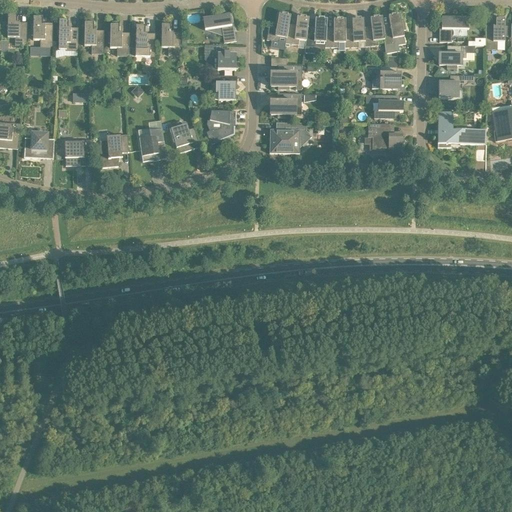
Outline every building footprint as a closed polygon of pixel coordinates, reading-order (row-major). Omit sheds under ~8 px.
[(286,40),(288,29),(291,17),(288,16),(282,14),(282,15),(279,15),(276,30),(269,28),(267,42),(279,44),(279,38),(286,40)] [(14,47),(26,47),(27,24),(17,24),(17,15),(16,15),(16,16),(8,16),(8,23),(5,23),(5,34),(8,34),(7,39),(15,39),(14,47)] [(404,38),(403,32),(405,31),(404,22),(402,22),(400,15),(397,16),(397,15),(391,16),(391,17),(388,17),(390,29),(383,30),(384,41),(385,55),(399,53),(398,47),(405,45),(404,38)] [(205,32),(206,31),(223,38),(224,45),(236,43),(232,16),(203,20),(205,32)] [(297,18),(295,30),(288,29),(286,40),(285,45),(298,47),(299,41),(305,42),(307,31),(309,19),(306,19),(306,18),(300,17),(300,18),(297,18)] [(31,26),(30,36),(33,36),(33,41),(40,42),(40,50),(52,50),(52,26),(42,26),(43,18),(42,18),(34,18),(33,26),(31,26)] [(372,31),(364,32),(364,43),(365,49),(368,48),(378,47),(377,42),(384,41),(383,30),(382,18),(379,18),(373,18),(373,19),(370,19),(372,31)] [(325,49),(326,33),(327,20),(324,20),(324,19),(318,19),(318,20),(315,20),(314,32),(307,31),(305,42),(304,50),(307,51),(308,48),(313,48),(318,53),(324,54),(325,49)] [(352,32),(345,33),(345,44),(345,50),(358,49),(358,43),(364,43),(364,32),(364,20),(361,20),(361,19),(355,20),(352,21),(352,32)] [(468,30),(468,20),(439,19),(439,44),(451,44),(452,30),(468,30)] [(326,33),(325,49),(338,49),(338,44),(345,44),(345,33),(345,21),(342,21),(342,20),(336,20),(336,21),(334,21),(333,33),(326,33)] [(505,38),(507,38),(507,28),(505,28),(505,20),(496,20),(496,28),(485,28),(485,51),(497,51),(497,43),(505,43),(505,38)] [(66,53),(78,53),(78,29),(68,29),(68,21),(59,21),(59,29),(56,29),(56,39),(59,39),(58,51),(66,51),(66,53)] [(91,55),(103,56),(104,32),(94,32),(94,23),(93,23),(93,24),(85,24),(85,32),(82,32),(82,42),(84,42),(84,47),(91,47),(91,55)] [(168,57),(180,57),(181,34),(170,34),(171,25),(170,25),(170,26),(162,26),(161,33),(159,33),(159,44),(161,44),(161,49),(168,49),(168,57)] [(117,58),(129,58),(130,34),(119,34),(119,26),(110,26),(110,34),(108,34),(107,44),(110,44),(110,49),(117,49),(117,58)] [(135,58),(142,58),(154,58),(155,35),(145,35),(145,26),(144,26),(144,27),(136,27),(136,34),(133,34),(133,45),(136,45),(135,58)] [(230,54),(221,53),(221,48),(204,47),(204,59),(217,59),(217,71),(236,72),(236,55),(230,55),(230,54)] [(474,55),(474,48),(447,47),(447,58),(439,58),(439,67),(447,67),(446,70),(457,70),(457,67),(462,67),(462,60),(466,60),(466,55),(474,55)] [(302,68),(287,67),(278,67),(278,77),(271,77),(271,88),(278,88),(278,91),(289,91),(289,88),(302,89),(302,68)] [(397,69),(380,69),(380,76),(373,83),(373,91),(398,91),(398,87),(403,88),(403,82),(401,82),(401,75),(396,75),(397,69)] [(474,78),(466,78),(450,77),(450,83),(438,83),(438,101),(440,101),(440,103),(447,103),(448,101),(459,102),(459,92),(462,92),(463,88),(469,84),(474,84),(474,78)] [(216,84),(215,94),(218,94),(218,102),(235,102),(236,91),(237,91),(237,78),(213,78),(213,84),(216,84)] [(143,94),(138,89),(133,94),(138,99),(143,94)] [(278,95),(277,106),(270,105),(270,116),(277,116),(277,119),(288,120),(288,117),(301,117),(302,96),(278,95)] [(374,113),(374,120),(398,120),(398,122),(399,122),(399,114),(403,114),(403,103),(399,103),(399,97),(372,97),(372,104),(378,104),(378,113),(374,113)] [(495,133),(493,134),(495,143),(511,141),(511,106),(511,110),(492,113),(495,133)] [(235,113),(222,113),(211,113),(209,122),(221,125),(220,130),(214,132),(213,131),(206,134),(211,146),(221,142),(220,141),(233,135),(234,128),(235,128),(235,113)] [(453,131),(453,113),(438,113),(437,150),(460,149),(460,146),(486,146),(486,132),(453,131)] [(338,116),(339,125),(347,123),(346,114),(338,116)] [(0,149),(18,151),(20,126),(3,124),(3,126),(0,125),(0,149)] [(311,138),(306,132),(306,125),(276,124),(276,131),(270,131),(269,155),(299,156),(299,149),(311,138)] [(174,144),(176,143),(179,155),(200,149),(195,130),(188,131),(187,126),(180,127),(170,130),(174,144)] [(400,136),(389,136),(389,126),(368,126),(368,139),(372,139),(372,151),(383,152),(383,149),(388,150),(388,156),(402,156),(402,138),(400,138),(400,136)] [(166,160),(162,131),(150,132),(150,138),(139,140),(142,164),(166,160)] [(53,161),(54,142),(47,141),(48,135),(32,134),(32,140),(25,140),(24,160),(53,161)] [(109,138),(109,142),(99,143),(101,170),(118,168),(119,159),(122,159),(122,154),(129,154),(127,136),(109,138)] [(91,167),(91,142),(74,142),(74,144),(65,144),(66,168),(91,167)]
